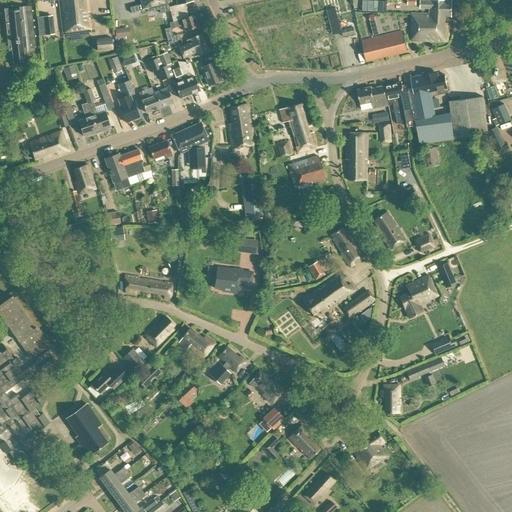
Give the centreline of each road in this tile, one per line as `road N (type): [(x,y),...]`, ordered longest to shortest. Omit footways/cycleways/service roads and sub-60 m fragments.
road 1 (residential): [(354,391),(376,335),(381,279),(340,190),(328,124)]
road 2 (residential): [(0,182),(248,87)]
road 3 (residential): [(354,391),(174,311),(113,300)]
road 4 (track): [(459,511),(354,391)]
road 5 (track): [(381,279),(511,227)]
road 6 (residential): [(280,504),(321,459),(354,391)]
